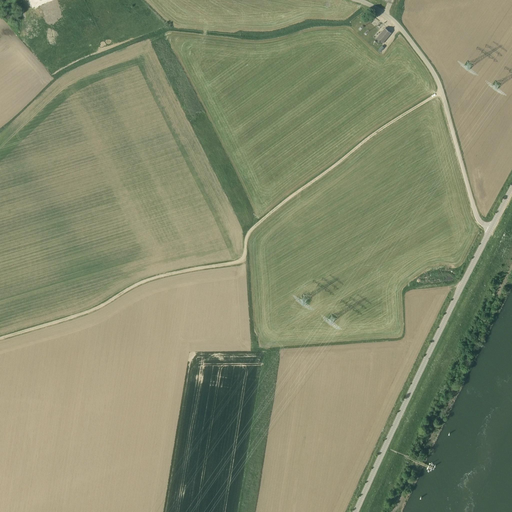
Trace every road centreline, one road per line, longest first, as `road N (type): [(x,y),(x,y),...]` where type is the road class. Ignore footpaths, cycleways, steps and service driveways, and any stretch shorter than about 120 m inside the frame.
road 1 (track): [(442,92),(253,228),(244,262),(132,285),(91,311),(0,339)]
road 2 (residential): [(355,511),(490,228)]
road 3 (residential): [(490,228),(477,218),(427,62),(397,25),(361,0)]
